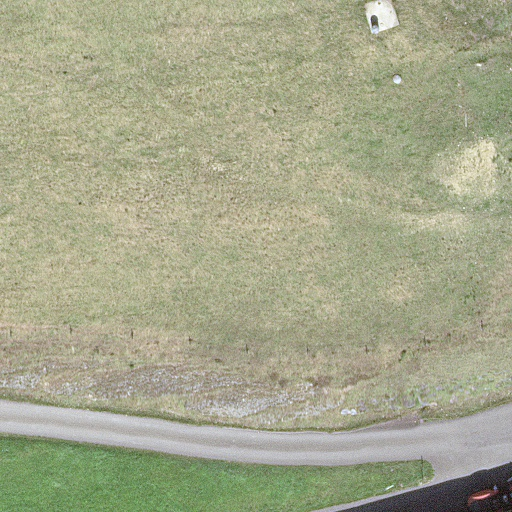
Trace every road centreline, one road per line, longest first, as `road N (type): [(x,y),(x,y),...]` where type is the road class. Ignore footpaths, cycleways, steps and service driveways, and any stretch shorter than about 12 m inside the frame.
road 1 (track): [(0,415),(272,445),(423,442),(511,424)]
road 2 (track): [(511,444),(458,485),(379,511)]
